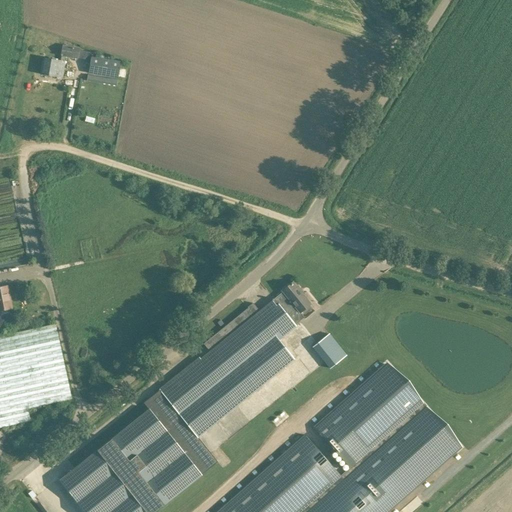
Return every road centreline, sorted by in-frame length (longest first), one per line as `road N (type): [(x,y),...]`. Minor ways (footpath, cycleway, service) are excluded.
road 1 (unclassified): [(0,483),(271,263),(304,223)]
road 2 (unclassified): [(304,223),(447,0)]
road 3 (unclassified): [(511,291),(304,223)]
